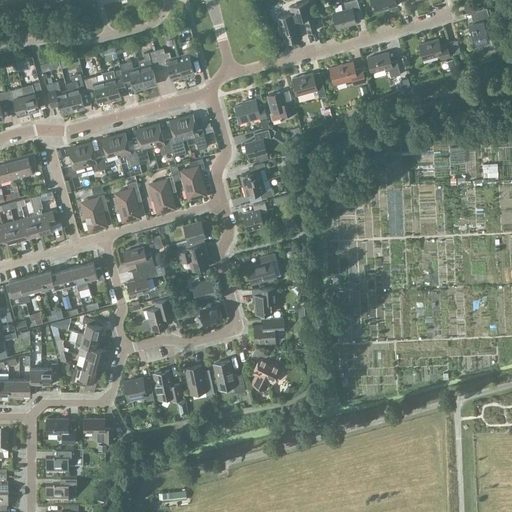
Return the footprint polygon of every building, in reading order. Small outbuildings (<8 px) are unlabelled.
[(357,0),(350,0),(344,2),(346,9),(333,12),(337,27),(356,22),(353,12),(360,10),(357,0)] [(395,0),(370,0),(374,11),(396,5),(395,0)] [(308,32),(316,30),(309,1),(289,6),(291,13),(276,17),(280,34),(284,33),(286,41),(302,37),(297,19),(304,17),(308,32)] [(484,20),(490,19),(486,7),(472,11),(475,22),(468,24),(474,44),(489,40),(484,20)] [(441,58),(450,56),(446,42),(440,44),(438,38),(419,43),(423,59),(440,55),(441,58)] [(452,54),(458,52),(455,40),(448,42),(452,54)] [(178,56),(183,76),(194,73),(190,58),(195,57),(192,45),(182,48),(184,55),(178,56)] [(183,76),(178,56),(171,58),(169,51),(165,53),(163,48),(155,50),(156,55),(160,66),(168,64),(172,79),(183,76)] [(144,58),(138,60),(140,67),(145,86),(156,83),(153,68),(160,66),(156,55),(155,50),(143,53),(144,58)] [(390,76),(400,74),(396,59),(391,61),(388,52),(367,57),(371,72),(388,67),(390,76)] [(145,86),(140,67),(134,69),(131,60),(119,64),(121,69),(123,76),(130,74),(134,89),(145,86)] [(354,84),(366,81),(362,68),(355,69),(353,61),(329,68),(334,84),(352,79),(354,84)] [(124,80),(123,76),(121,69),(113,71),(113,69),(102,72),(104,80),(110,100),(121,97),(117,82),(124,80)] [(319,97),(326,95),(322,81),(316,83),(313,72),(292,78),(297,95),(317,89),(319,97)] [(67,90),(73,110),(84,107),(80,92),(85,91),(80,73),(70,76),(74,89),(67,90)] [(110,100),(104,80),(98,82),(96,75),(84,78),(87,90),(94,88),(98,103),(110,100)] [(73,110),(67,90),(61,92),(58,80),(46,84),(52,106),(59,104),(61,113),(73,110)] [(35,95),(42,93),(39,81),(22,86),(28,111),(39,108),(35,95)] [(18,114),(28,111),(22,86),(4,91),(7,103),(14,101),(18,114)] [(281,116),(295,112),(292,100),(285,102),(282,91),(267,95),(272,112),(270,112),(272,120),(281,117),(281,116)] [(246,103),(235,106),(239,122),(259,117),(260,120),(267,118),(262,100),(256,101),(255,98),(245,101),(246,103)] [(206,146),(204,141),(206,140),(202,129),(197,130),(192,115),(181,118),(186,136),(193,135),(195,143),(196,143),(198,148),(206,146)] [(182,138),(186,136),(181,118),(170,121),(174,136),(169,138),(172,151),(173,155),(186,152),(182,138)] [(172,151),(169,138),(163,139),(159,124),(147,127),(153,146),(159,144),(162,154),(172,151)] [(146,147),(153,146),(147,127),(136,130),(141,145),(135,147),(139,163),(150,161),(146,147)] [(264,143),(271,141),(268,129),(254,133),(256,140),(245,143),(248,156),(266,151),(264,143)] [(139,163),(135,147),(129,149),(125,133),(114,136),(119,155),(125,153),(129,166),(139,163)] [(112,157),(119,155),(114,136),(103,139),(107,155),(101,156),(104,168),(114,165),(112,157)] [(91,142),(80,145),(86,169),(93,167),(94,171),(104,168),(101,156),(95,158),(91,142)] [(73,164),(67,165),(70,177),(81,174),(80,171),(86,169),(80,145),(69,148),(73,164)] [(22,176),(33,173),(31,166),(37,164),(34,152),(16,156),(22,176)] [(11,179),(22,176),(16,156),(5,159),(11,179)] [(199,169),(205,168),(202,158),(189,162),(191,168),(181,170),(189,198),(205,194),(199,169)] [(0,181),(11,179),(5,159),(0,160),(0,181)] [(243,185),(262,180),(259,170),(266,168),(264,162),(252,165),(254,171),(240,174),(243,185)] [(170,192),(176,191),(172,175),(166,177),(166,179),(150,183),(158,211),(174,207),(170,192)] [(262,180),(243,185),(246,196),(260,192),(261,198),(273,195),(271,188),(265,190),(262,180)] [(135,201),(142,200),(136,181),(127,183),(129,189),(116,193),(123,221),(140,216),(135,201)] [(53,210),(42,213),(41,209),(43,206),(39,194),(30,196),(32,203),(35,215),(41,234),(52,231),(50,224),(56,222),(53,210)] [(102,211),(108,209),(104,194),(97,195),(98,197),(82,202),(90,230),(106,225),(102,211)] [(25,205),(32,203),(30,196),(19,199),(21,205),(25,204),(25,205)] [(10,208),(21,205),(19,199),(8,202),(10,208)] [(261,214),(267,212),(264,201),(252,204),(254,210),(243,213),(248,229),(264,225),(261,214)] [(30,237),(41,234),(35,215),(24,217),(30,237)] [(19,240),(30,237),(24,217),(13,220),(19,240)] [(8,243),(19,240),(13,220),(2,223),(8,243)] [(178,250),(180,249),(194,245),(192,240),(203,237),(199,222),(184,226),(188,240),(176,243),(178,250)] [(194,245),(180,249),(180,251),(179,252),(181,260),(190,257),(193,268),(207,264),(203,249),(195,251),(194,245)] [(137,270),(154,265),(151,253),(145,254),(143,246),(124,251),(127,264),(135,262),(137,269),(137,270)] [(274,253),(260,256),(262,264),(247,268),(251,283),(274,277),(270,262),(276,260),(274,253)] [(104,278),(101,267),(95,268),(93,261),(83,264),(88,283),(91,282),(91,279),(98,278),(98,280),(104,278)] [(89,286),(88,283),(83,264),(72,267),(77,283),(83,281),(85,287),(89,286)] [(137,270),(137,269),(132,271),(135,280),(127,282),(130,295),(149,290),(146,278),(157,275),(154,265),(137,270)] [(70,285),(77,283),(72,267),(62,270),(67,289),(71,288),(70,285)] [(51,273),(52,273),(51,269),(40,272),(45,291),(49,290),(48,288),(55,286),(51,273)] [(63,290),(67,289),(62,270),(52,273),(51,273),(55,286),(55,289),(63,287),(63,290)] [(41,292),(45,291),(40,272),(30,275),(34,292),(41,290),(41,292)] [(27,293),(34,292),(30,275),(19,278),(26,301),(29,300),(27,293)] [(199,299),(216,294),(211,279),(201,282),(199,276),(186,279),(189,290),(197,288),(199,299)] [(22,302),(26,301),(19,278),(8,281),(9,284),(6,285),(8,296),(12,295),(13,297),(20,295),(22,302)] [(271,302),(275,302),(274,287),(252,288),(252,296),(255,295),(256,311),(272,309),(271,302)] [(150,318),(144,319),(143,322),(145,327),(147,328),(152,327),(152,328),(167,324),(164,312),(173,309),(169,297),(154,301),(156,306),(147,309),(150,318)] [(87,310),(99,307),(97,301),(86,304),(87,310)] [(204,324),(222,319),(218,305),(211,307),(210,301),(190,307),(192,315),(201,313),(204,324)] [(84,333),(102,338),(103,334),(101,334),(103,327),(94,324),(95,319),(84,316),(82,321),(87,323),(84,333)] [(284,328),(283,316),(262,318),(263,325),(254,326),(255,335),(257,334),(258,341),(265,340),(265,343),(275,342),(274,329),(284,328)] [(31,320),(26,321),(26,319),(16,322),(18,329),(32,325),(31,320)] [(102,338),(84,333),(77,332),(75,342),(81,344),(88,346),(88,345),(97,348),(99,341),(101,342),(102,338)] [(60,338),(55,339),(58,351),(63,350),(62,345),(61,342),(62,338),(60,338)] [(88,345),(88,346),(81,344),(78,354),(85,356),(101,360),(103,354),(105,354),(107,350),(97,348),(88,345)] [(274,382),(281,367),(268,361),(271,355),(255,347),(251,356),(258,360),(252,371),(257,374),(253,381),(265,387),(269,379),(274,382)] [(100,367),(101,360),(85,356),(82,366),(101,372),(102,368),(100,367)] [(236,392),(245,390),(241,373),(232,375),(229,360),(214,363),(219,386),(234,383),(236,392)] [(41,367),(41,386),(45,386),(45,384),(52,384),(52,374),(58,374),(58,362),(52,362),(52,367),(41,367)] [(101,372),(82,366),(76,365),(76,367),(73,379),(74,382),(77,382),(77,383),(85,385),(86,379),(96,382),(98,375),(100,375),(101,372)] [(207,394),(214,392),(211,378),(204,379),(201,365),(185,368),(190,391),(205,388),(207,394)] [(41,386),(41,367),(30,367),(30,379),(30,384),(37,384),(37,386),(41,386)] [(171,399),(182,397),(179,383),(172,385),(169,370),(154,373),(159,396),(170,393),(171,399)] [(147,400),(154,398),(150,379),(143,380),(142,377),(126,381),(130,397),(146,394),(147,400)] [(2,395),(8,395),(8,379),(0,378),(0,397),(1,398),(2,395)] [(15,398),(19,398),(19,379),(8,379),(8,395),(15,395),(15,398)] [(30,395),(30,384),(30,379),(19,379),(19,398),(23,398),(23,395),(30,395)] [(75,443),(75,429),(68,429),(68,418),(46,418),(46,419),(44,420),(44,425),(46,427),(46,433),(59,433),(59,436),(60,438),(62,438),(62,443),(75,443)] [(97,441),(110,441),(113,438),(113,428),(105,428),(105,418),(84,418),(84,432),(97,432),(97,441)] [(2,460),(2,455),(8,455),(8,436),(0,435),(0,461),(1,462),(2,460)] [(76,462),(76,459),(76,452),(61,452),(61,459),(46,459),(46,474),(68,474),(68,467),(75,467),(76,466),(76,462)] [(5,485),(5,478),(0,478),(0,496),(8,496),(8,485),(5,485)] [(46,501),(68,501),(68,489),(74,489),(74,493),(76,493),(76,479),(61,479),(61,486),(46,486),(46,501)] [(186,490),(158,494),(159,500),(163,499),(163,502),(187,500),(186,490)] [(8,508),(8,496),(0,496),(0,511),(5,511),(5,508),(8,508)]
